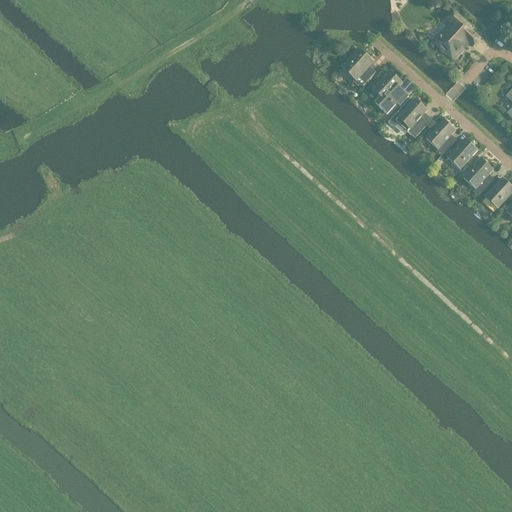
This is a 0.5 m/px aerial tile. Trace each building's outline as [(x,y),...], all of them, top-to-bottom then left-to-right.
[(449,53),(448,54),(447,55),(453,60),(468,43),(473,48),(480,40),(472,32),(470,34),(468,32),(471,29),(454,13),(448,20),(454,25),(450,29),(448,27),(434,42),(442,50),(444,48),(449,53)] [(495,22),(490,28),(499,37),(504,31),(495,22)] [(373,62),(361,51),(342,70),(355,82),(353,84),(360,91),(375,74),(368,68),(373,62)] [(390,74),(373,92),(378,97),(373,102),(375,104),(374,105),(387,116),(389,113),(397,105),(400,108),(409,99),(398,90),(402,85),(390,74)] [(409,101),(388,124),(392,127),(395,127),(397,127),(399,125),(401,124),(409,132),(407,133),(415,139),(429,124),(423,118),(427,113),(414,102),(412,104),(409,101)] [(435,154),(440,159),(456,141),(452,137),(456,133),(443,121),(425,141),(437,152),(435,154)] [(456,141),(440,159),(445,163),(447,160),(460,172),(478,152),(465,141),(461,146),(456,141)] [(474,193),(478,197),(494,181),(489,176),(493,172),(481,161),(464,180),(476,191),(474,193)] [(494,181),(478,197),(483,202),(485,200),(498,211),(511,195),(511,189),(503,181),(499,185),(494,181)]
